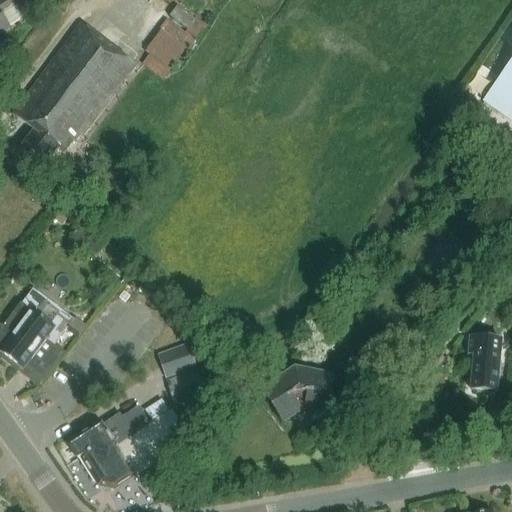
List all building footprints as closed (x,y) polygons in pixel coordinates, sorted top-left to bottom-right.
[(0,35),(10,29),(9,28),(21,19),(8,0),(4,0),(0,3),(0,35)] [(170,80),(205,21),(176,3),(140,63),(170,80)] [(82,139),(136,68),(80,25),(11,116),(32,133),(18,151),(44,171),(58,152),(63,156),(78,137),(82,139)] [(495,91),(485,105),(511,124),(511,64),(494,90),(495,91)] [(73,238),(93,255),(109,238),(88,220),(73,238)] [(21,305),(0,332),(0,360),(21,376),(46,342),(54,348),(73,322),(32,290),(21,305)] [(470,340),(469,356),(474,357),(471,392),(497,394),(502,343),(470,340)] [(156,357),(164,381),(195,370),(187,346),(156,357)] [(211,368),(165,384),(173,408),(219,393),(211,368)] [(327,419),(335,378),(294,370),(261,393),(283,429),(303,415),(327,419)] [(116,485),(118,489),(190,442),(164,400),(144,413),(151,423),(148,425),(145,421),(147,420),(139,408),(122,419),(120,416),(102,427),(100,425),(68,446),(78,461),(81,459),(96,484),(99,482),(104,489),(109,490),(116,485)]
